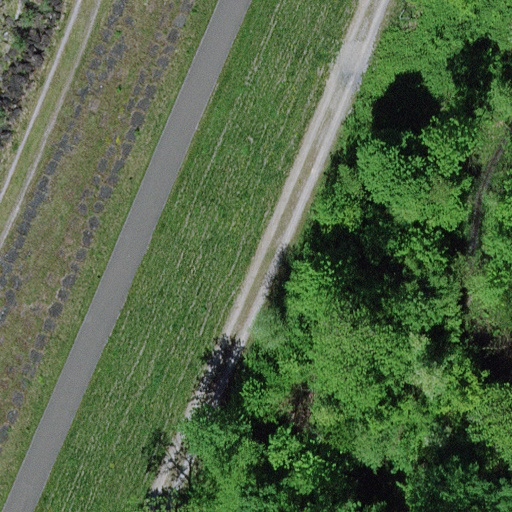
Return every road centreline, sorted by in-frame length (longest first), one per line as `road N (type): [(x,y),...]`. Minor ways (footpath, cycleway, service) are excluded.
road 1 (track): [(386,0),(167,511)]
road 2 (track): [(0,507),(220,0)]
road 3 (track): [(102,0),(0,228)]
